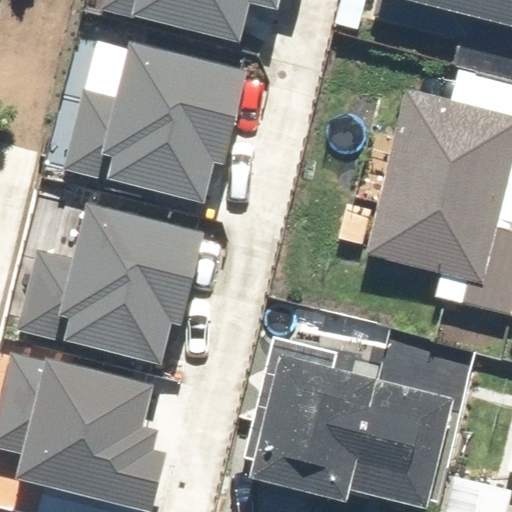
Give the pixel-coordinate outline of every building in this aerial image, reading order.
[(134,0),(129,21),(228,45),(238,0),(134,0)] [(511,0),(366,0),(365,7),(511,42),(511,0)] [(223,148),(236,81),(108,57),(98,106),(56,98),(42,170),(82,178),(80,184),(195,206),(207,145),(223,148)] [(423,300),(511,324),(511,171),(507,170),(511,153),(511,127),(504,126),(511,96),(511,95),(450,78),(441,108),(393,95),(347,265),(427,286),(423,300)] [(180,301),(192,234),(64,209),(54,259),(12,251),(0,315),(0,323),(38,331),(36,337),(151,359),(163,297),(180,301)] [(0,400),(0,470),(131,503),(146,442),(97,430),(112,371),(13,346),(0,400)] [(265,379),(244,498),(322,511),(337,511),(339,503),(387,511),(422,511),(440,411),(265,379)] [(503,511),(506,501),(445,489),(440,511),(503,511)]
